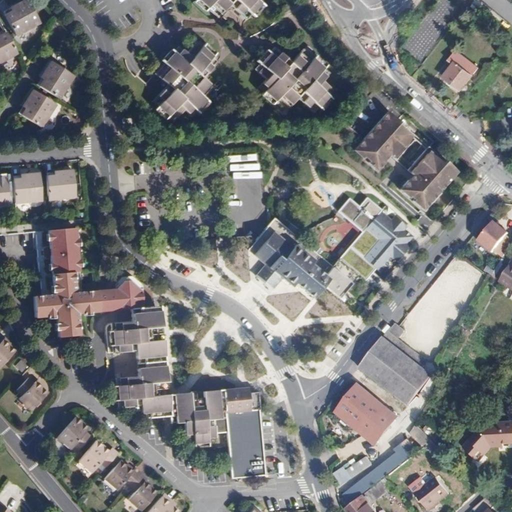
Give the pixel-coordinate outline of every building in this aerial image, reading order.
[(12,8),(5,12),(15,32),(39,19),(29,0),(19,0),(10,5),(12,8)] [(198,0),(219,19),(228,10),(224,6),(228,0),(230,0),(235,4),(232,7),(246,20),(264,0),(198,0)] [(232,7),(235,4),(230,0),(228,0),(224,6),(228,10),(231,6),(232,7)] [(0,59),(18,50),(6,30),(0,33),(0,59)] [(204,79),(218,63),(197,44),(187,55),(179,48),(154,76),(162,83),(166,79),(171,84),(168,88),(154,104),(175,123),(186,111),(193,118),(218,91),(208,82),(204,87),(197,80),(201,76),(204,79)] [(337,91),(325,79),(332,73),(306,48),(297,57),(302,61),(294,69),(289,64),(292,61),(278,47),(259,68),(269,78),(263,85),(289,110),(297,102),(293,99),(298,94),(302,97),(317,112),(337,91)] [(485,60),(476,53),(470,61),(473,64),(477,58),(483,63),(485,60)] [(294,69),(302,61),(297,57),(293,62),(292,61),(289,64),(294,69)] [(48,80),(44,87),(64,99),(78,75),(55,61),(45,78),(48,80)] [(465,68),(457,61),(446,76),(463,89),(474,75),(465,68)] [(473,64),(470,61),(465,68),(474,75),(479,68),(473,64)] [(208,82),(204,79),(201,76),(197,80),(204,87),(208,82)] [(168,88),(171,84),(166,79),(162,83),(168,88)] [(45,128),(60,105),(38,90),(27,106),(30,109),(26,115),(45,128)] [(297,102),(302,97),(298,94),(293,99),(297,102)] [(457,171),(390,111),(364,139),(346,123),(339,131),(348,140),(339,151),(418,222),(445,192),(442,189),(457,171)] [(129,123),(128,115),(120,115),(120,124),(129,123)] [(74,172),(46,171),(48,201),(76,200),(74,172)] [(40,175),(11,176),(14,205),(43,202),(40,175)] [(5,176),(0,176),(0,207),(10,207),(5,176)] [(367,232),(381,215),(364,198),(359,207),(347,198),(339,211),(365,231),(367,232)] [(265,270),(256,280),(272,293),(280,283),(292,293),(295,290),(313,304),(323,293),(337,304),(352,286),(349,284),(331,269),(298,243),(301,240),(287,228),(283,233),(271,223),(245,254),(265,270)] [(131,305),(149,303),(147,295),(146,289),(132,277),(122,278),(113,286),(80,289),(74,290),(74,286),(79,285),(73,226),(46,229),(47,242),(44,242),(42,246),(43,254),(45,257),(49,257),(52,288),(57,287),(58,291),(52,292),(34,294),(37,315),(55,314),(56,326),(61,335),(79,333),(77,311),(97,309),(125,306),(131,305)] [(367,232),(365,231),(331,269),(349,284),(357,276),(365,280),(375,270),(365,261),(380,243),(367,232)] [(482,250),(490,239),(480,231),(471,242),(482,250)] [(411,254),(409,252),(404,249),(398,255),(403,259),(405,258),(407,259),(411,254)] [(511,263),(509,261),(495,283),(511,293),(511,263)] [(170,384),(160,302),(153,303),(155,324),(157,334),(158,349),(160,360),(161,378),(160,378),(163,409),(173,408),(171,390),(170,384)] [(155,334),(154,324),(155,324),(153,303),(149,303),(131,305),(132,318),(111,320),(114,349),(136,348),(136,354),(158,349),(157,334),(155,334)] [(401,332),(393,325),(383,339),(420,367),(425,362),(396,339),(401,332)] [(420,367),(383,339),(382,338),(358,368),(408,406),(431,375),(420,367)] [(0,360),(8,352),(0,343),(0,360)] [(160,360),(158,349),(136,354),(137,366),(160,360)] [(21,367),(27,362),(22,357),(16,362),(21,367)] [(163,409),(160,378),(161,378),(160,360),(137,366),(138,374),(117,376),(120,403),(142,401),(143,411),(163,409)] [(28,413),(47,393),(34,380),(33,381),(29,377),(15,392),(20,396),(15,401),(28,413)] [(249,377),(170,384),(171,390),(223,386),(250,383),(249,377)] [(228,427),(223,391),(223,386),(171,390),(173,408),(174,417),(185,416),(187,438),(215,436),(214,428),(228,427)] [(261,405),(259,387),(252,388),(223,391),(228,427),(233,471),(267,468),(259,405),(261,405)] [(393,421),(354,389),(338,410),(350,419),(378,441),(393,421)] [(343,427),(350,419),(338,410),(332,418),(343,427)] [(79,447),(91,433),(85,428),(82,431),(69,420),(51,440),(64,451),(73,442),(79,447)] [(511,430),(499,424),(489,427),(490,430),(472,435),(476,451),(484,448),(485,454),(496,451),(502,454),(505,448),(510,450),(508,454),(511,456),(511,430)] [(425,444),(432,436),(417,425),(411,434),(425,444)] [(107,464),(119,450),(113,444),(110,447),(98,437),(79,457),(91,468),(101,458),(107,464)] [(349,501),(418,448),(411,438),(397,448),(399,452),(340,498),(346,506),(350,503),(349,501)] [(485,454),(484,448),(476,451),(478,457),(485,454)] [(399,492),(432,466),(419,449),(385,476),(393,485),(399,492)] [(132,467),(121,457),(105,474),(117,485),(124,478),(136,489),(130,496),(142,507),(158,489),(146,478),(148,475),(136,463),(132,467)] [(338,484),(361,469),(356,461),(342,471),(340,468),(332,474),(338,484)] [(440,498),(450,491),(437,474),(416,491),(429,507),(440,498)] [(369,502),(393,485),(385,476),(366,490),(369,494),(365,497),(369,502)] [(147,511),(176,511),(180,509),(172,502),(175,499),(166,490),(147,511)] [(369,502),(365,497),(369,494),(366,490),(350,503),(346,506),(345,507),(348,511),(374,511),(376,511),(369,502)] [(431,510),(442,501),(440,498),(429,507),(431,510)] [(266,511),(255,503),(247,511),(266,511)]
